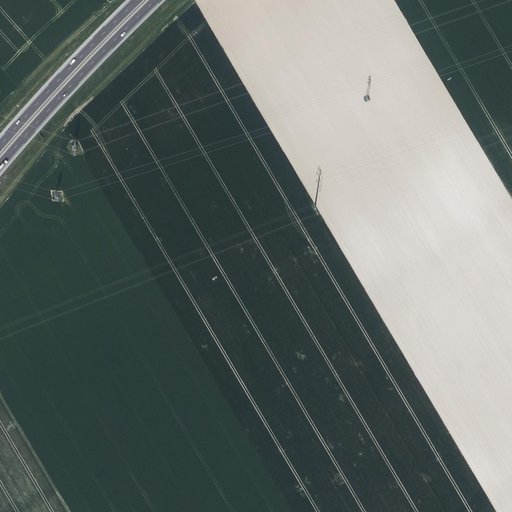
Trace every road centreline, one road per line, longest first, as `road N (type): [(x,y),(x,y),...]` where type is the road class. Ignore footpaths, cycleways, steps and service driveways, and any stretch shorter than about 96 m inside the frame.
road 1 (motorway): [(0,166),(155,0)]
road 2 (motorway): [(137,0),(0,145)]
